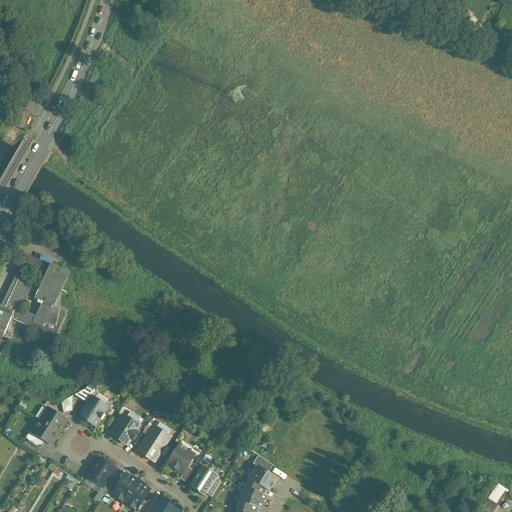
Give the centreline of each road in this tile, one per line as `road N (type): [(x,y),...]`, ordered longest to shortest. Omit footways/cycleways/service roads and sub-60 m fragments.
road 1 (residential): [(67,463),(85,434),(181,496),(190,511)]
road 2 (secondary): [(51,128),(108,0)]
